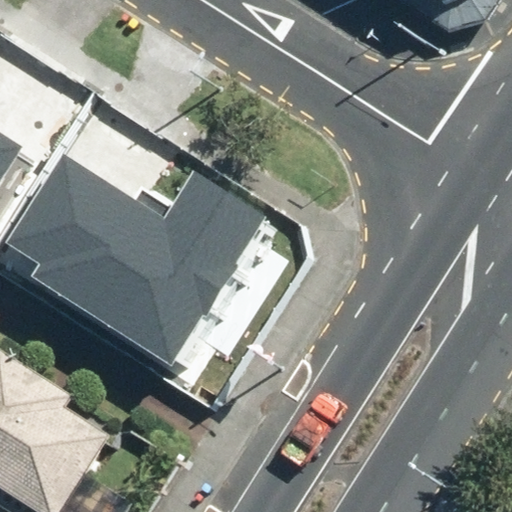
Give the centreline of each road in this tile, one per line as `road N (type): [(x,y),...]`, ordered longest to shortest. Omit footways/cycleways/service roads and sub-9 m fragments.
road 1 (primary): [(272,511),(363,358),(412,296),(511,199)]
road 2 (residential): [(511,197),(197,0)]
road 3 (primary): [(511,201),(445,389),(368,511)]
